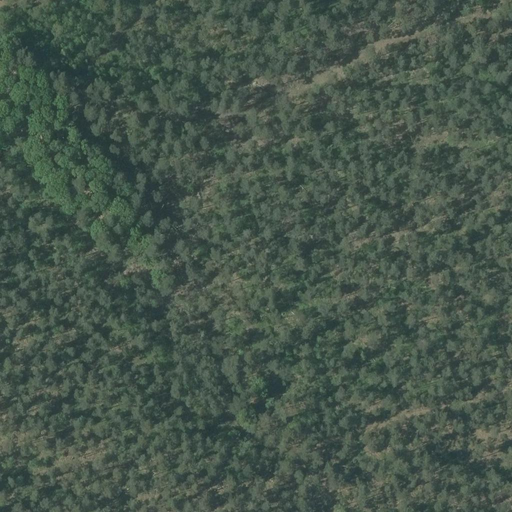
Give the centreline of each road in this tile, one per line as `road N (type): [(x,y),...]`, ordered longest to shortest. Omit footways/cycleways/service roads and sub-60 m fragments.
road 1 (track): [(511,29),(470,20),(415,31),(256,109),(209,118),(49,105)]
road 2 (track): [(211,511),(295,448),(511,390)]
road 3 (track): [(511,253),(329,438)]
